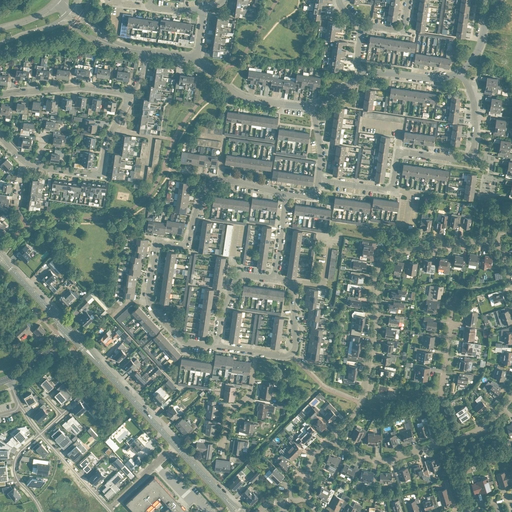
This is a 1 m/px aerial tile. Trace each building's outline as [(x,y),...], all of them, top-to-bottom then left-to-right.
[(321,11),(321,8),(309,7),(308,10),(312,11),(312,13),(325,15),(326,11),(321,11)] [(340,29),(341,26),(336,25),(337,22),(328,21),(327,27),(340,29)] [(226,54),(226,51),(224,51),(210,49),(209,54),(213,55),(213,58),(219,58),(220,55),(219,55),(219,53),(226,54)] [(28,76),(31,77),(32,69),(29,68),(27,67),(26,67),(26,64),(24,64),(24,67),(22,80),(22,79),(28,80),(28,76)] [(103,78),(105,65),(99,64),(99,65),(96,64),(94,72),(97,73),(97,76),(103,77),(103,78)] [(42,79),(44,66),(44,65),(41,65),(41,66),(35,65),(34,74),(36,74),(36,78),(42,78),(42,79)] [(62,79),(64,66),(61,65),(61,69),(58,69),(58,66),(55,65),(54,73),(57,74),(56,77),(62,78),(62,79)] [(83,78),(84,65),(81,65),(81,69),(78,68),(78,65),(75,65),(74,73),(77,73),(77,77),(82,77),(82,78),(83,78)] [(89,75),(92,75),(93,67),(90,67),(90,66),(84,65),(83,78),(83,77),(89,78),(89,75)] [(110,75),(112,75),(113,67),(110,66),(110,69),(107,69),(108,65),(105,65),(103,78),(103,77),(109,78),(110,75)] [(22,80),(24,67),(21,66),(20,70),(17,70),(17,67),(15,66),(13,74),(16,75),(16,78),(22,79),(22,80)] [(49,76),(52,76),(53,68),(50,68),(49,71),(46,70),(47,66),(44,66),(42,79),(42,78),(48,79),(49,76)] [(69,75),(72,76),(73,68),(70,67),(70,70),(67,70),(67,66),(64,66),(62,79),(63,79),(63,78),(69,79),(69,75)] [(123,80),(124,67),(122,67),(121,71),(118,70),(118,67),(115,67),(114,75),(117,76),(117,79),(122,80),(123,80)] [(129,77),(132,78),(133,70),(130,69),(130,68),(127,68),(124,67),(123,80),(129,81),(129,77)] [(261,72),(261,69),(255,68),(255,71),(253,84),(256,85),(256,80),(259,80),(261,72)] [(255,71),(249,70),(248,74),(246,74),(245,78),(251,79),(250,84),(253,84),(255,71)] [(8,81),(10,81),(11,73),(8,73),(8,76),(5,75),(6,71),(3,71),(1,84),(1,83),(7,84),(8,81)] [(307,84),(308,76),(309,73),(303,72),(303,75),(301,88),(304,88),(304,84),(307,84)] [(185,89),(187,76),(180,75),(180,79),(177,78),(176,87),(185,89)] [(193,81),(194,77),(187,76),(185,89),(189,89),(189,86),(193,86),(192,90),(195,90),(196,81),(193,81)] [(496,85),(497,79),(481,76),(481,80),(487,80),(489,80),(488,84),(496,85)] [(295,89),(296,83),(296,78),(290,77),(290,80),(288,93),(291,94),(291,89),(295,89)] [(495,95),(496,85),(488,84),(488,88),(485,87),(484,93),(495,95)] [(86,97),(78,96),(77,105),(85,106),(86,97)] [(500,106),(501,100),(485,97),(485,100),(491,101),(491,105),(500,106)] [(71,106),(72,99),(63,98),(62,107),(70,108),(69,113),(73,113),(74,106),(71,106)] [(92,105),(89,105),(88,114),(91,114),(92,109),(100,110),(101,100),(93,98),(92,105)] [(55,104),(55,101),(47,100),(46,109),(52,110),(52,114),(57,114),(58,104),(55,104)] [(40,105),(41,102),(33,101),(32,111),(39,112),(39,114),(42,114),(43,105),(40,105)] [(108,101),(108,102),(108,104),(104,104),(103,111),(107,111),(107,109),(115,110),(116,102),(108,101)] [(25,107),(26,103),(21,102),(21,104),(18,103),(16,111),(23,112),(23,114),(27,115),(28,107),(25,107)] [(10,107),(10,106),(8,105),(8,104),(2,103),(0,114),(6,114),(5,118),(6,118),(6,119),(7,120),(7,121),(11,122),(13,108),(10,107)] [(501,116),(502,112),(500,112),(500,106),(491,105),(490,108),(489,108),(488,114),(501,116)] [(47,121),(47,118),(42,117),(41,125),(42,122),(46,123),(46,129),(49,129),(49,128),(54,129),(54,130),(54,128),(58,128),(58,123),(55,122),(47,121)] [(505,127),(506,120),(490,118),(489,121),(496,122),(495,125),(505,127)] [(96,128),(97,124),(93,124),(94,120),(84,119),(83,124),(88,124),(87,127),(82,130),(82,133),(84,133),(89,134),(89,131),(96,132),(96,131),(97,128),(96,128)] [(21,128),(20,134),(28,135),(29,130),(33,130),(34,124),(24,122),(23,129),(21,128)] [(507,137),(508,131),(505,131),(505,127),(495,125),(495,129),(494,129),(493,135),(507,137)] [(94,147),(96,138),(92,137),(92,134),(89,134),(84,133),(84,136),(87,137),(86,145),(94,147)] [(31,143),(32,139),(29,139),(29,135),(28,135),(20,134),(19,140),(23,140),(22,146),(30,148),(31,144),(31,143)] [(61,146),(62,142),(62,139),(66,139),(66,135),(58,134),(58,135),(59,135),(58,138),(54,137),(53,145),(61,146)] [(510,148),(511,141),(494,139),(494,142),(500,143),(500,146),(510,148)] [(511,158),(511,153),(509,153),(510,148),(500,146),(499,150),(498,150),(497,156),(511,158)] [(93,159),(94,153),(86,151),(87,149),(77,147),(76,151),(83,152),(83,158),(93,159)] [(63,157),(64,150),(55,149),(56,150),(56,154),(52,153),(51,161),(59,162),(59,156),(63,157)] [(91,166),(93,159),(83,158),(82,164),(75,163),(74,167),(84,168),(84,165),(91,166)] [(12,165),(7,159),(4,162),(1,159),(0,159),(0,168),(3,166),(8,173),(12,169),(10,167),(11,167),(11,166),(12,165)] [(42,183),(43,178),(39,177),(38,180),(30,179),(29,184),(43,186),(44,183),(42,183)] [(10,191),(11,184),(8,184),(9,180),(1,179),(0,180),(0,185),(3,186),(2,190),(10,191)] [(5,195),(0,194),(0,200),(1,201),(0,205),(8,206),(9,199),(5,198),(5,195)] [(426,214),(422,213),(421,223),(424,223),(423,229),(430,230),(431,220),(425,219),(426,214)] [(457,223),(460,223),(461,220),(461,215),(455,214),(456,214),(452,213),(451,214),(451,216),(450,226),(457,227),(457,223)] [(465,214),(461,213),(461,215),(461,220),(463,220),(462,228),(469,229),(471,219),(464,218),(465,214)] [(171,232),(173,221),(174,214),(171,214),(170,221),(167,220),(166,223),(166,232),(171,232)] [(153,233),(155,218),(156,215),(153,215),(153,217),(147,217),(145,230),(147,230),(147,232),(153,233)] [(159,234),(161,222),(161,215),(159,215),(159,219),(155,218),(153,233),(159,234)] [(177,233),(179,222),(180,217),(180,215),(178,215),(177,222),(173,221),(171,232),(177,233)] [(447,226),(448,216),(442,215),(441,223),(437,222),(436,227),(436,231),(439,231),(439,232),(441,232),(442,232),(443,225),(447,226)] [(47,237),(43,241),(55,252),(58,249),(47,237)] [(364,245),(363,250),(373,252),(373,248),(375,249),(376,243),(362,241),(362,245),(364,245)] [(146,252),(147,246),(136,244),(132,244),(132,247),(136,247),(135,250),(146,252)] [(19,251),(22,254),(20,256),(25,262),(28,260),(29,259),(31,257),(29,254),(32,251),(26,245),(19,251)] [(372,255),(373,252),(363,250),(362,255),(360,255),(360,259),(373,261),(374,255),(372,255)] [(478,255),(470,254),(469,264),(476,265),(475,269),(479,269),(480,259),(477,258),(478,255)] [(461,271),(465,271),(466,261),(463,260),(463,257),(455,256),(454,266),(461,267),(461,271)] [(486,256),(485,259),(485,260),(481,260),(480,268),(484,268),(484,266),(490,267),(492,256),(486,256)] [(55,257),(48,264),(57,274),(64,267),(55,257)] [(444,273),(449,274),(450,264),(447,264),(447,259),(440,258),(438,269),(444,269),(444,273)] [(365,270),(366,264),(362,263),(362,260),(352,259),(351,262),(353,262),(353,268),(365,270)] [(426,272),(434,273),(435,266),(431,265),(431,261),(424,260),(424,264),(423,264),(423,269),(427,269),(426,272)] [(141,269),(142,263),(130,262),(124,261),(123,263),(128,264),(128,267),(130,268),(141,269)] [(397,265),(395,264),(393,274),(396,274),(396,277),(400,278),(401,267),(403,267),(404,262),(398,262),(397,265)] [(407,268),(404,268),(403,276),(406,276),(407,274),(415,275),(417,263),(408,262),(407,268)] [(48,286),(57,278),(51,271),(42,280),(48,286)] [(359,275),(360,272),(351,271),(351,274),(352,275),(351,277),(354,278),(354,281),(363,283),(364,276),(359,275)] [(72,275),(68,279),(72,284),(76,280),(72,275)] [(362,288),(361,288),(357,288),(357,285),(348,283),(347,290),(353,291),(352,294),(359,295),(359,294),(361,295),(362,288)] [(443,287),(434,285),(434,286),(430,285),(429,294),(430,294),(430,296),(426,296),(426,299),(437,300),(437,297),(440,298),(441,292),(442,292),(443,287)] [(318,290),(307,288),(306,294),(317,296),(324,297),(325,295),(321,294),(321,290),(318,290)] [(406,296),(406,291),(398,289),(398,292),(391,291),(390,298),(401,300),(401,296),(406,296)] [(66,307),(76,297),(70,291),(60,299),(62,301),(61,302),(66,307)] [(505,301),(502,293),(497,295),(496,292),(488,294),(489,299),(493,298),(495,305),(501,303),(501,302),(505,301)] [(360,301),(359,301),(355,300),(355,297),(348,296),(347,299),(349,300),(347,301),(347,303),(348,305),(350,306),(360,307),(360,301)] [(86,300),(78,307),(81,311),(89,303),(86,300)] [(439,302),(426,300),(426,305),(428,306),(427,310),(430,311),(430,312),(435,313),(436,307),(439,308),(439,302)] [(403,310),(404,303),(396,302),(396,305),(389,304),(389,307),(389,306),(388,308),(389,308),(388,311),(397,312),(398,309),(403,310)] [(136,309),(134,311),(132,312),(136,316),(142,310),(139,306),(136,309)] [(477,312),(473,312),(473,308),(468,307),(467,311),(465,324),(466,324),(465,327),(474,328),(475,325),(477,312)] [(505,311),(504,308),(496,311),(498,318),(502,317),(504,324),(508,323),(508,324),(511,323),(511,322),(508,310),(505,311)] [(146,314),(142,310),(136,316),(134,318),(136,320),(138,318),(139,320),(146,314)] [(362,317),(363,312),(354,311),(354,314),(352,314),(353,314),(352,315),(352,316),(353,316),(353,317),(354,318),(355,318),(356,318),(355,322),(364,324),(365,317),(362,317)] [(87,312),(79,319),(85,326),(93,319),(95,316),(94,314),(91,317),(87,312)] [(319,318),(320,315),(308,313),(308,319),(319,321),(326,322),(326,319),(319,318)] [(149,318),(146,314),(139,320),(143,324),(149,318)] [(403,323),(404,316),(395,315),(395,318),(389,317),(388,324),(398,326),(399,322),(403,323)] [(426,317),(425,323),(426,323),(425,329),(435,330),(436,322),(433,321),(433,318),(426,317)] [(495,326),(493,318),(486,320),(486,317),(482,318),(484,328),(495,326)] [(153,322),(149,318),(143,324),(146,328),(153,322)] [(156,325),(153,322),(146,328),(150,331),(156,325)] [(363,330),(364,324),(355,322),(355,329),(352,328),(351,334),(360,336),(360,330),(363,330)] [(26,323),(15,334),(19,337),(30,327),(26,323)] [(36,329),(34,331),(37,334),(36,336),(38,338),(46,331),(40,325),(36,328),(35,329),(36,329)] [(160,329),(156,325),(150,331),(153,335),(160,329)] [(474,332),(475,328),(474,328),(465,327),(463,339),(473,340),(473,336),(474,336),(475,332),(474,332)] [(511,331),(509,332),(509,327),(501,329),(501,336),(505,336),(504,343),(511,343),(511,337),(511,331)] [(399,334),(399,329),(391,328),(391,331),(386,330),(385,337),(390,338),(390,337),(395,338),(396,334),(399,334)] [(129,335),(124,331),(122,333),(118,329),(112,335),(115,337),(118,334),(124,340),(129,335)] [(160,331),(153,337),(157,342),(164,336),(160,331)] [(105,346),(113,339),(106,333),(99,340),(105,346)] [(321,339),(322,335),(310,334),(310,340),(321,341),(328,342),(328,340),(321,339)] [(132,339),(129,335),(124,340),(123,341),(127,345),(132,339)] [(353,341),(352,347),(361,348),(362,342),(359,341),(360,337),(351,335),(350,340),(353,341)] [(426,335),(424,345),(433,347),(434,337),(426,335)] [(167,339),(164,336),(157,342),(161,345),(167,339)] [(171,343),(167,339),(161,345),(164,349),(171,343)] [(397,348),(398,342),(387,340),(387,344),(384,343),(383,350),(392,351),(393,347),(397,348)] [(480,344),(466,342),(465,347),(462,347),(461,354),(476,356),(477,348),(479,347),(480,344)] [(119,361),(126,354),(123,351),(127,348),(122,343),(116,349),(119,351),(114,356),(115,357),(114,358),(117,361),(118,360),(119,361)] [(174,347),(171,343),(164,349),(168,353),(174,347)] [(178,351),(174,347),(168,353),(171,357),(178,351)] [(360,355),(361,348),(352,347),(349,347),(347,359),(356,360),(357,355),(360,355)] [(432,352),(428,352),(424,351),(424,348),(415,347),(414,350),(418,351),(417,354),(419,355),(419,361),(429,362),(430,357),(431,357),(432,352)] [(511,364),(511,357),(511,351),(510,352),(510,347),(502,347),(501,352),(504,352),(503,363),(511,364)] [(181,354),(178,351),(171,357),(175,360),(181,354)] [(322,354),(319,353),(308,352),(307,358),(309,358),(308,361),(317,362),(317,359),(321,360),(322,354)] [(395,361),(396,354),(388,353),(388,357),(382,356),(381,363),(390,364),(390,360),(395,361)] [(220,367),(222,355),(215,355),(214,366),(214,369),(216,369),(217,369),(217,366),(220,367)] [(228,356),(226,368),(225,371),(228,371),(231,372),(232,369),(233,360),(234,357),(228,356)] [(471,370),(472,365),(473,358),(465,357),(465,361),(460,360),(459,368),(471,370)] [(128,371),(133,367),(136,369),(141,363),(137,359),(133,362),(131,359),(124,366),(125,367),(124,368),(126,371),(127,370),(128,371)] [(358,366),(357,366),(355,366),(356,362),(347,360),(346,364),(349,364),(348,372),(357,373),(358,366)] [(251,363),(245,362),(243,373),(242,380),(245,380),(246,374),(249,374),(251,363)] [(508,375),(510,367),(498,364),(495,375),(497,375),(496,379),(504,381),(506,374),(508,375)] [(398,373),(399,368),(387,366),(387,369),(380,368),(379,375),(386,376),(386,375),(395,376),(395,372),(398,373)] [(418,379),(426,380),(427,374),(429,375),(430,368),(418,366),(417,372),(419,372),(418,379)] [(149,374),(152,377),(157,373),(159,375),(162,372),(157,367),(149,374)] [(133,375),(133,376),(139,382),(141,379),(142,380),(148,374),(146,372),(142,376),(137,371),(133,375)] [(356,380),(357,373),(348,372),(348,375),(344,375),(343,381),(344,381),(344,383),(353,384),(353,379),(356,380)] [(148,374),(142,380),(141,379),(139,382),(142,385),(146,381),(150,376),(148,374)] [(458,376),(457,384),(460,385),(459,387),(463,387),(464,385),(467,386),(467,379),(471,380),(472,375),(465,374),(465,377),(458,376)] [(44,375),(39,379),(42,382),(41,383),(48,391),(54,386),(44,375)] [(169,379),(164,384),(171,392),(176,387),(169,379)] [(496,386),(497,383),(492,380),(488,386),(490,388),(488,391),(495,397),(500,390),(496,388),(496,386)] [(234,387),(235,387),(236,384),(226,382),(224,399),(234,401),(234,395),(233,395),(234,387)] [(273,386),(273,383),(266,382),(265,385),(263,384),(262,393),(261,392),(260,397),(264,398),(265,398),(270,398),(271,386),(273,386)] [(63,383),(55,390),(57,393),(55,395),(59,400),(58,400),(62,404),(73,394),(63,383)] [(169,396),(165,392),(160,387),(153,394),(155,396),(154,397),(156,400),(154,401),(158,405),(160,404),(163,408),(167,405),(163,401),(169,396)] [(31,393),(24,397),(30,406),(32,404),(34,408),(39,404),(31,393)] [(486,409),(491,405),(480,395),(475,400),(479,403),(474,407),(480,413),(485,408),(485,409),(486,409)] [(215,405),(216,401),(208,400),(206,417),(216,418),(218,406),(215,405)] [(80,401),(73,409),(78,415),(86,408),(88,410),(90,408),(84,401),(82,403),(80,401)] [(273,411),(274,406),(268,405),(268,404),(259,403),(257,417),(266,418),(267,410),(273,411)] [(331,421),(337,415),(335,413),(337,410),(329,403),(324,408),(327,412),(325,415),(329,419),(328,419),(329,420),(329,419),(331,421)] [(177,419),(184,412),(180,409),(177,405),(175,405),(173,407),(167,413),(173,418),(174,416),(177,419)] [(466,406),(456,412),(459,418),(457,419),(460,423),(470,417),(466,411),(469,409),(466,406)] [(316,427),(320,431),(326,425),(319,418),(315,414),(317,412),(313,408),(308,414),(312,418),(312,417),(316,421),(313,424),(316,427)] [(43,409),(34,416),(39,421),(47,414),(43,409)] [(66,421),(62,424),(67,429),(71,426),(77,433),(81,429),(78,426),(80,424),(76,419),(74,421),(71,417),(67,420),(68,421),(66,422),(66,421)] [(179,427),(185,433),(187,431),(190,433),(197,427),(194,424),(191,427),(189,425),(191,424),(191,422),(189,420),(188,420),(186,422),(182,418),(180,421),(180,420),(179,421),(176,425),(179,428),(179,427)] [(414,441),(412,434),(411,432),(414,431),(410,418),(407,419),(410,429),(402,431),(405,442),(413,440),(414,441)] [(214,435),(215,424),(212,424),(212,421),(204,419),(204,423),(207,423),(205,434),(214,435)] [(250,422),(244,421),(244,426),(240,426),(239,434),(245,434),(245,432),(249,433),(249,431),(253,432),(254,423),(250,423),(250,422)] [(428,435),(428,434),(426,429),(429,428),(427,421),(422,422),(423,425),(419,427),(420,433),(419,433),(420,437),(428,435)] [(284,430),(288,434),(294,427),(290,423),(284,430)] [(311,441),(315,436),(313,434),(316,431),(314,429),(311,426),(307,423),(303,427),(306,431),(304,434),(305,434),(311,441)] [(20,430),(10,439),(16,445),(20,441),(20,442),(30,433),(26,436),(24,433),(28,430),(26,427),(25,426),(20,427),(20,430)] [(59,428),(52,435),(56,439),(59,442),(58,442),(61,446),(63,445),(65,448),(72,441),(66,434),(66,435),(59,428)] [(361,442),(365,434),(367,431),(362,429),(361,431),(356,428),(351,437),(359,441),(359,440),(361,442)] [(395,439),(398,438),(395,428),(393,429),(394,431),(391,432),(392,435),(386,437),(388,442),(387,442),(385,443),(386,448),(389,447),(397,445),(395,439)] [(305,434),(304,434),(302,432),(295,439),(300,443),(302,446),(305,443),(307,445),(311,441),(305,434)] [(378,442),(381,442),(381,435),(374,435),(374,437),(368,437),(368,445),(377,445),(378,442)] [(110,437),(105,441),(112,448),(116,444),(112,440),(110,438),(110,437)] [(213,444),(203,442),(203,439),(193,437),(193,442),(197,443),(196,450),(203,451),(202,457),(211,458),(213,444)] [(297,455),(302,450),(298,445),(300,443),(295,439),(293,437),(289,442),(293,446),(290,448),(297,455)] [(137,438),(126,449),(128,451),(131,448),(136,454),(144,446),(137,438)] [(11,451),(13,448),(0,440),(0,456),(0,457),(5,458),(6,456),(9,458),(11,455),(11,451)] [(73,449),(68,453),(74,461),(83,452),(77,446),(80,443),(77,440),(71,446),(73,449)] [(234,440),(232,453),(246,455),(247,451),(243,451),(244,445),(247,446),(248,442),(234,440)] [(38,443),(32,448),(34,450),(36,449),(43,456),(45,454),(47,456),(51,452),(48,449),(47,450),(42,444),(40,445),(38,443)] [(292,460),(297,455),(290,448),(288,450),(285,447),(282,450),(281,449),(279,451),(282,454),(286,458),(288,456),(292,460)] [(91,453),(78,465),(82,469),(84,467),(87,471),(93,465),(90,461),(94,458),(95,459),(96,458),(96,459),(96,458),(91,453)] [(289,466),(286,463),(284,461),(286,458),(282,454),(277,458),(280,461),(277,464),(284,471),(289,466)] [(340,459),(334,456),(333,457),(329,455),(328,457),(326,462),(330,464),(327,469),(334,473),(340,459)] [(48,461),(34,458),(33,463),(38,464),(36,473),(48,475),(50,464),(48,464),(48,461)] [(118,458),(113,463),(118,469),(123,464),(118,458)] [(131,458),(127,461),(134,468),(142,462),(138,458),(134,461),(131,458)] [(229,471),(230,462),(230,461),(216,459),(215,469),(229,471)] [(425,463),(427,469),(429,475),(432,474),(431,471),(438,468),(437,466),(440,465),(438,460),(435,460),(435,459),(428,461),(428,462),(425,463)] [(423,480),(424,480),(425,481),(426,481),(427,481),(427,482),(431,481),(429,475),(427,469),(424,470),(420,468),(419,464),(413,466),(415,473),(418,472),(419,475),(422,474),(423,480)] [(355,477),(359,469),(354,466),(353,469),(345,465),(341,472),(351,478),(353,475),(355,477)] [(124,466),(121,468),(126,473),(129,471),(134,476),(131,478),(131,479),(134,476),(124,466)] [(92,476),(90,478),(96,484),(104,476),(97,468),(91,474),(92,476)] [(277,484),(284,476),(276,468),(268,475),(266,472),(263,475),(271,483),(274,480),(277,484)] [(398,471),(399,474),(400,476),(396,477),(398,484),(402,483),(401,480),(410,477),(407,468),(398,471)] [(261,474),(258,470),(249,479),(253,482),(261,474)] [(362,470),(361,474),(360,474),(360,475),(358,479),(368,481),(368,484),(376,486),(377,477),(373,476),(372,476),(372,477),(372,478),(370,478),(371,472),(362,470)] [(500,486),(504,485),(509,484),(508,482),(511,480),(511,471),(505,474),(505,472),(497,474),(500,486)] [(8,480),(7,472),(0,473),(0,485),(3,485),(2,480),(5,480),(8,480)] [(108,485),(102,491),(105,494),(107,493),(110,497),(114,492),(115,493),(119,490),(114,484),(117,481),(118,481),(122,477),(118,472),(106,483),(108,485)] [(241,476),(238,473),(232,478),(233,479),(233,480),(229,484),(229,485),(232,488),(235,490),(244,481),(239,477),(241,476)] [(392,473),(380,473),(380,482),(391,482),(391,484),(395,484),(395,477),(392,477),(392,473)] [(187,511),(155,477),(126,503),(134,511),(187,511)] [(471,485),(474,493),(482,490),(483,492),(491,489),(488,480),(488,479),(488,480),(487,477),(480,480),(477,481),(477,483),(471,485)] [(21,495),(14,487),(12,489),(10,486),(2,487),(3,491),(6,490),(15,501),(21,495)] [(328,503),(334,490),(331,489),(330,490),(323,487),(321,491),(320,490),(318,495),(322,497),(321,500),(328,503)] [(248,488),(242,494),(247,499),(246,500),(251,505),(259,498),(253,492),(253,493),(248,488)] [(438,491),(441,500),(438,501),(437,502),(438,505),(439,505),(442,504),(442,505),(448,503),(448,504),(449,503),(451,502),(446,489),(438,491)] [(346,504),(349,497),(342,494),(340,498),(335,496),(330,506),(339,510),(342,503),(346,504)] [(403,501),(400,494),(397,495),(398,500),(391,502),(394,511),(399,511),(402,511),(399,502),(403,501)] [(433,505),(437,503),(434,494),(429,496),(430,499),(423,502),(425,510),(434,508),(433,505)] [(419,511),(417,505),(420,504),(418,498),(415,499),(415,500),(407,503),(410,511),(419,511)] [(359,511),(362,506),(355,502),(353,506),(349,504),(345,511),(359,511)]
